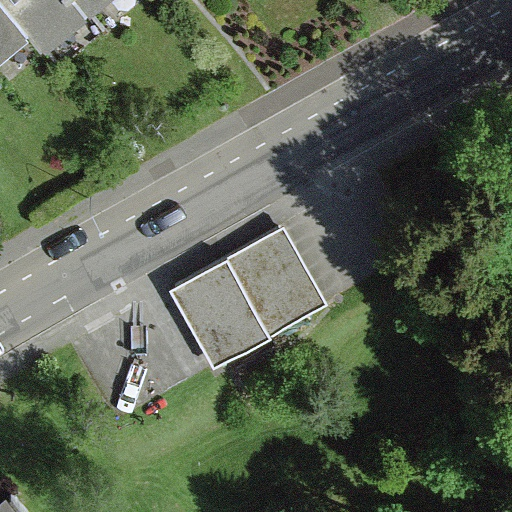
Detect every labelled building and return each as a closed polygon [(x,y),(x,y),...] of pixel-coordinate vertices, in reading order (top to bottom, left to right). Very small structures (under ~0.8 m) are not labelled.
[(0,0),(0,63),(33,37),(1,0),(0,0)] [(119,0),(1,0),(33,37),(50,58),(119,0)] [(287,233),(229,264),(271,342),(328,311),(287,233)] [(229,264),(171,294),(213,372),(271,342),(229,264)] [(20,511),(10,500),(0,509),(0,511),(20,511)]
